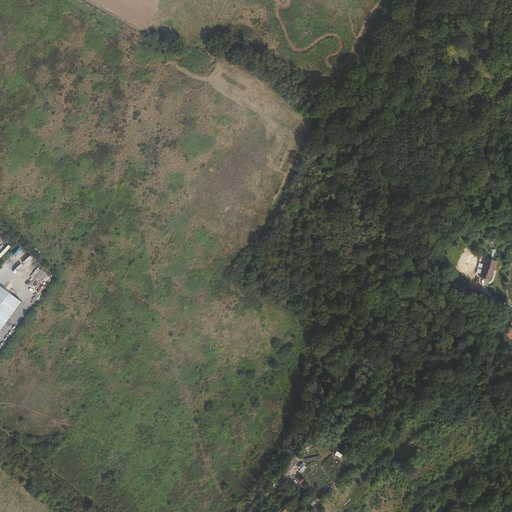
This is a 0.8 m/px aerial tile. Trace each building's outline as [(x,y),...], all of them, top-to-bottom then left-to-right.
[(511,64),(502,61),(499,68),(506,70),(508,65),(511,66),(511,64)] [(483,258),(479,278),(489,280),(489,276),(491,276),(492,270),(493,270),(495,260),(483,258)] [(0,328),(5,324),(3,323),(13,313),(11,311),(21,302),(8,292),(0,303),(0,328)] [(511,341),(511,340),(511,315),(503,326),(509,332),(506,336),(511,341)] [(418,352),(409,359),(412,362),(421,355),(418,352)]
